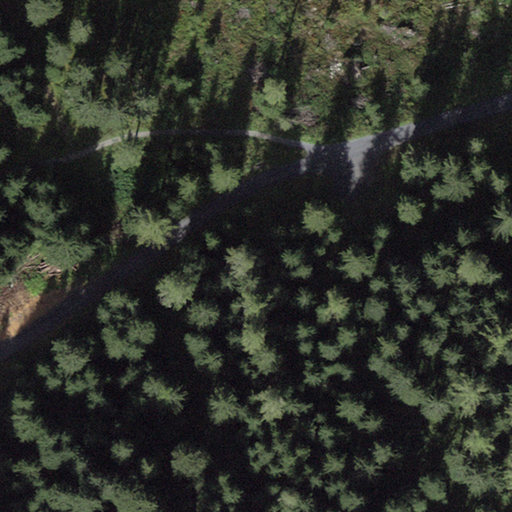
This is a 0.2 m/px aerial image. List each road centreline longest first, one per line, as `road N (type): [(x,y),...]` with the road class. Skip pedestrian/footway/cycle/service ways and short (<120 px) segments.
road 1 (track): [(362,153),(297,165),(217,204),(0,337)]
road 2 (track): [(0,175),(123,138),(210,126),(314,129),(362,153)]
road 3 (track): [(511,112),(463,118),(362,153)]
